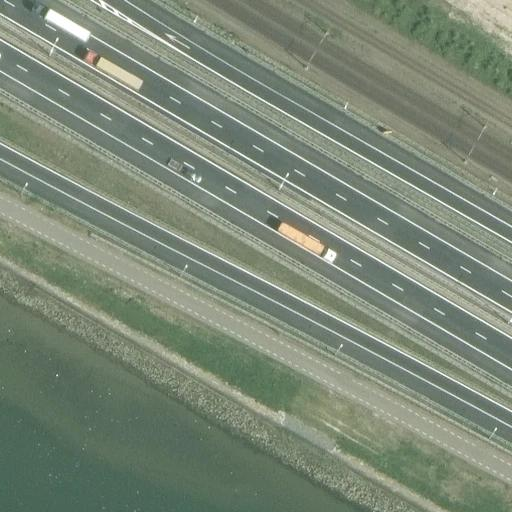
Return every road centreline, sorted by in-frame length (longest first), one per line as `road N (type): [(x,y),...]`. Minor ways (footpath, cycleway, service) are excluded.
road 1 (motorway): [(0,60),(511,356)]
road 2 (motorway): [(511,299),(0,3)]
road 3 (unclassified): [(511,474),(0,206)]
road 4 (motorway): [(0,155),(511,422)]
road 5 (motorway): [(511,237),(111,0)]
